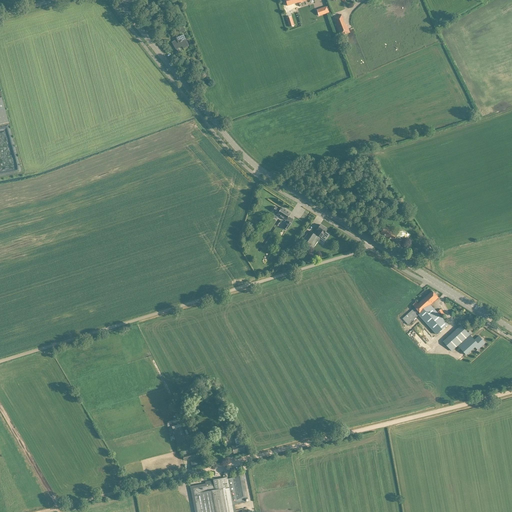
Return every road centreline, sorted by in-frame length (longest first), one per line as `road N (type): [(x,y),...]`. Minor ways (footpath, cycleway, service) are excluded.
road 1 (unclassified): [(0,362),(374,244)]
road 2 (tertiary): [(374,244),(241,152),(121,3)]
road 3 (unclassified): [(205,471),(511,390)]
road 4 (tertiary): [(511,328),(374,244)]
road 5 (track): [(61,507),(205,471)]
